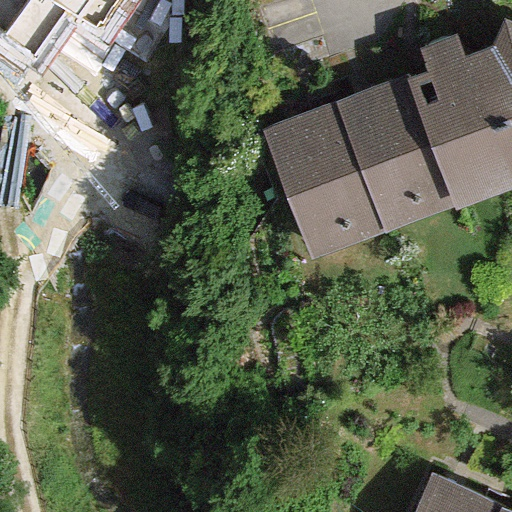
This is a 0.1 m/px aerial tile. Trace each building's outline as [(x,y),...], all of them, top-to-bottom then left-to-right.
[(0,0),(0,25),(35,52),(72,0),(115,27),(132,0),(0,0)] [(511,3),(500,31),(511,26),(511,3)] [(461,204),(511,184),(511,26),(500,31),(418,58),(461,204)] [(418,58),(265,116),(314,260),(461,204),(418,58)] [(502,511),(511,497),(431,459),(409,511),(502,511)] [(511,511),(511,497),(502,511),(511,511)]
